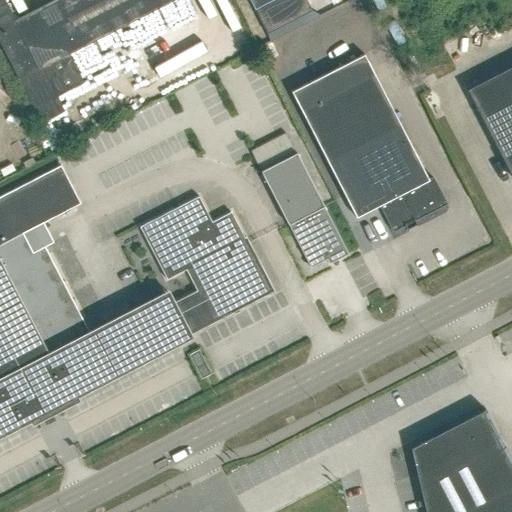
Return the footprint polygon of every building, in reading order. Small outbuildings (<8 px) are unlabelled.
[(67,53),(100,36),(154,8),(169,0),(58,0),(16,22),(4,0),(0,0),(0,43),(41,123),(62,112),(55,98),(83,84),(67,53)] [(248,0),(266,34),(311,10),(305,0),(248,0)] [(171,33),(191,19),(179,2),(159,15),(171,33)] [(110,39),(71,56),(80,78),(120,62),(110,39)] [(291,91),(301,109),(356,217),(379,205),(393,231),(405,225),(407,228),(416,224),(414,220),(446,204),(433,177),(428,179),(364,54),(291,91)] [(511,66),(466,90),(511,177),(511,66)] [(349,255),(325,207),(298,153),(262,171),(289,225),(290,225),(311,268),(326,260),(329,265),(349,255)] [(55,403),(161,348),(177,340),(160,307),(152,311),(153,313),(112,335),(108,327),(91,336),(45,247),(54,242),(43,223),(81,203),(61,165),(0,197),(0,432),(26,419),(31,427),(37,424),(34,418),(56,406),(55,403)] [(171,304),(170,302),(160,307),(177,340),(231,311),(232,313),(242,308),(241,307),(272,290),(231,212),(212,222),(199,196),(139,227),(167,279),(186,269),(197,290),(171,304)] [(202,379),(208,375),(211,374),(198,350),(189,355),(202,379)] [(511,511),(511,459),(486,410),(414,447),(429,511),(511,511)]
